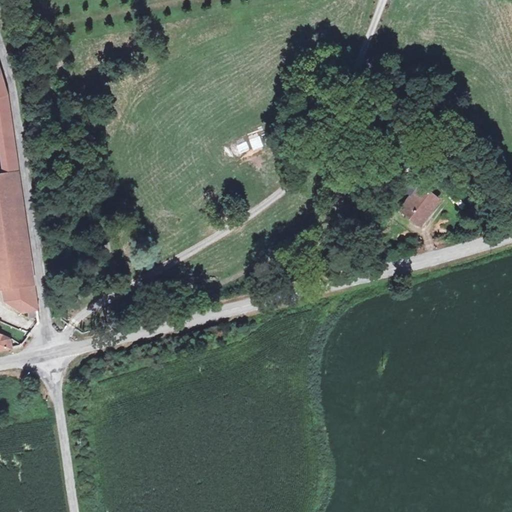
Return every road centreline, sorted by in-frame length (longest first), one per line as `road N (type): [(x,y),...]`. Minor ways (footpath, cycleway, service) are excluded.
road 1 (tertiary): [(51,353),(511,239)]
road 2 (unclassified): [(51,353),(0,46)]
road 3 (unclassified): [(75,511),(51,353)]
